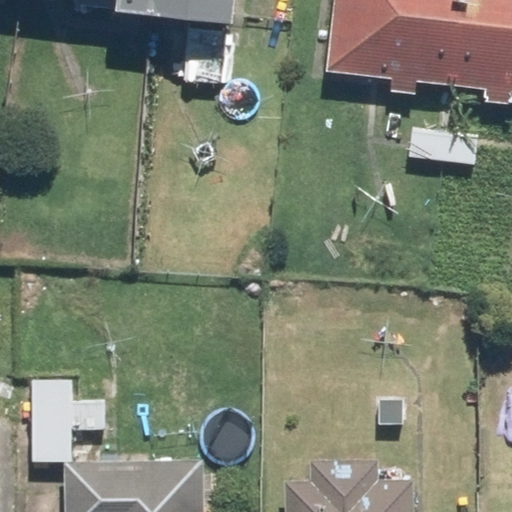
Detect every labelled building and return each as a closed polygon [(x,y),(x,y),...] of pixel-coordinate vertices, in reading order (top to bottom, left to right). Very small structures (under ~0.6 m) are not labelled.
[(107,0),(107,9),(223,21),(224,0),(107,0)] [(511,0),(330,0),(322,67),(511,90),(511,0)] [(449,115),(408,112),(405,158),(475,162),(476,132),(448,131),(449,115)] [(36,190),(0,186),(0,243),(31,246),(36,190)] [(67,376),(30,377),(32,459),(69,458),(67,376)] [(280,481),(280,511),(409,511),(409,478),(373,479),(373,457),(303,459),(304,480),(280,481)] [(197,511),(196,458),(63,461),(64,511),(197,511)]
